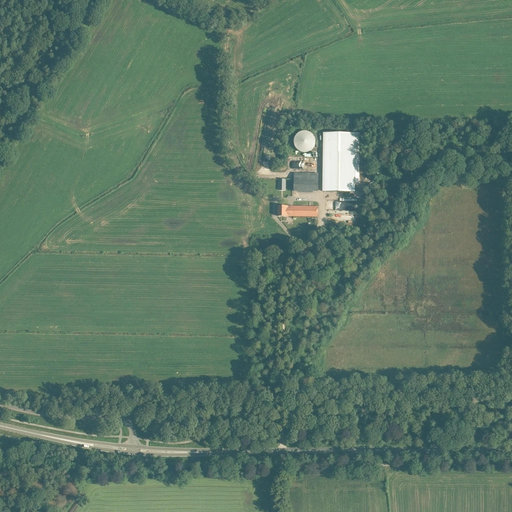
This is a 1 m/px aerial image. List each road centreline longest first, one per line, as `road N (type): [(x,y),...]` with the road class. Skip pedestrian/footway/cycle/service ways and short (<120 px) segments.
road 1 (tertiary): [(511,449),(133,449)]
road 2 (unclassified): [(133,449),(132,430),(119,418),(0,404)]
road 3 (tertiary): [(133,449),(0,425)]
